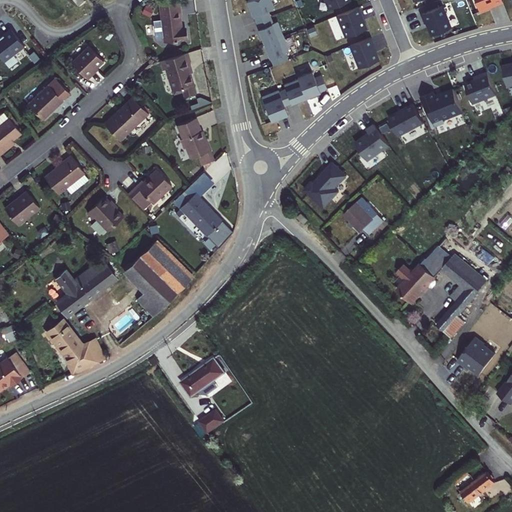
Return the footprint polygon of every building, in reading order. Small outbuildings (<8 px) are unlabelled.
[(271,0),(247,0),(245,1),(257,31),(274,25),(268,10),(274,7),(271,0)] [(324,0),(328,8),(348,0),(324,0)] [(502,2),(501,0),(474,0),(479,11),(488,7),(488,6),(494,4),(494,5),(502,2)] [(179,16),(181,15),(179,1),(159,3),(161,18),(153,19),(156,39),(164,38),(164,41),(184,39),(183,28),(181,29),(179,16)] [(443,6),(422,15),(431,37),(452,28),(443,6)] [(360,15),(356,7),(335,15),(343,37),(364,29),(358,16),(360,15)] [(274,25),(257,31),(268,61),(271,60),(273,65),(289,59),(286,52),(290,51),(279,23),(274,25)] [(11,29),(0,37),(0,55),(4,62),(24,46),(11,29)] [(371,45),(368,37),(348,45),(357,68),(377,60),(370,45),(371,45)] [(72,63),(87,78),(104,61),(90,47),(72,63)] [(164,69),(171,90),(183,87),(185,96),(194,93),(191,84),(185,63),(189,61),(186,52),(175,55),(165,59),(159,60),(162,69),(164,69)] [(511,84),(511,62),(503,65),(507,86),(511,84)] [(296,78),(299,83),(306,99),(327,90),(321,75),(317,77),(314,70),(296,78)] [(496,95),(487,72),(478,75),(479,78),(464,84),(472,103),(496,95)] [(43,119),(64,100),(63,100),(71,93),(57,78),(29,104),(43,119)] [(299,83),(279,92),(286,108),(306,99),(299,83)] [(462,112),(453,89),(435,96),(433,92),(421,97),(426,110),(428,110),(434,126),(444,122),(443,119),(462,112)] [(279,92),(261,99),(272,123),(289,116),(286,108),(279,92)] [(119,139),(147,112),(133,97),(118,110),(120,112),(106,125),(119,139)] [(399,111),(388,117),(398,136),(423,122),(413,103),(405,108),(406,109),(401,112),(399,111)] [(10,143),(22,133),(10,118),(0,125),(0,154),(12,145),(10,143)] [(200,131),(195,119),(177,125),(189,158),(201,154),(210,150),(203,130),(200,131)] [(366,130),(369,133),(355,143),(367,160),(389,145),(374,124),(366,130)] [(214,159),(210,150),(201,154),(205,163),(214,159)] [(83,172),(84,172),(71,156),(44,176),(57,193),(66,187),(71,193),(89,179),(83,172)] [(319,206),(335,191),(331,187),(344,176),(331,162),(310,181),(309,179),(300,187),(319,206)] [(153,203),(173,184),(158,169),(145,181),(143,179),(128,193),(143,208),(151,201),(153,203)] [(16,226),(39,208),(26,191),(3,209),(16,226)] [(180,207),(207,235),(223,219),(196,192),(180,207)] [(95,217),(108,231),(124,216),(104,196),(87,213),(93,219),(95,217)] [(293,200),(293,199),(290,196),(283,201),(286,205),(293,200)] [(368,212),(372,208),(362,197),(344,214),(360,231),(363,228),(368,234),(384,219),(378,213),(374,217),(368,212)] [(374,217),(378,213),(372,208),(368,212),(374,217)] [(307,220),(301,213),(297,217),(304,223),(307,220)] [(4,228),(0,231),(0,240),(1,241),(9,235),(4,228)] [(161,309),(186,282),(192,276),(143,228),(113,258),(106,264),(101,268),(97,262),(75,279),(66,269),(56,277),(69,293),(58,302),(68,314),(117,277),(125,270),(145,291),(137,298),(153,316),(161,309)] [(403,288),(419,301),(446,270),(463,285),(468,290),(466,292),(460,287),(450,299),(456,304),(438,324),(451,336),(464,321),(459,316),(501,266),(479,247),(458,229),(432,258),(431,257),(403,288)] [(85,345),(63,319),(48,331),(66,354),(74,372),(106,357),(101,345),(98,339),(97,340),(85,345)] [(470,367),(481,374),(496,352),(486,345),(487,343),(476,336),(458,361),(469,369),(470,367)] [(0,363),(0,378),(4,388),(10,383),(12,386),(23,377),(8,357),(0,363)] [(225,372),(215,358),(181,382),(191,397),(225,372)] [(511,374),(497,394),(510,404),(511,401),(511,374)] [(208,432),(224,421),(216,410),(200,421),(208,432)] [(469,503),(496,482),(488,472),(458,495),(460,497),(463,495),(469,503)]
